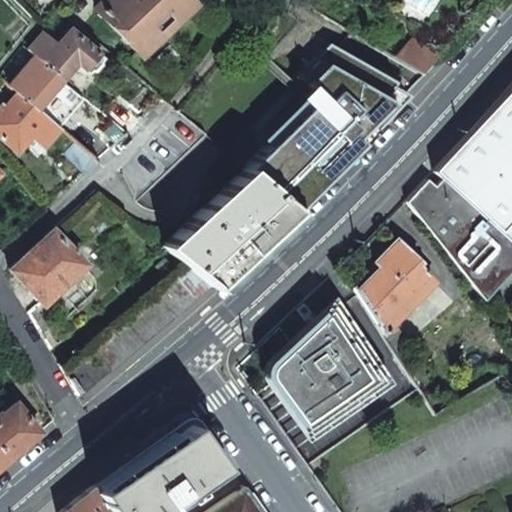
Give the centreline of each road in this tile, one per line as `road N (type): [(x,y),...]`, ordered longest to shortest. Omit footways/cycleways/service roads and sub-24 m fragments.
road 1 (secondary): [(511,24),(332,219),(186,351)]
road 2 (unknown): [(212,0),(224,25),(212,52),(0,251)]
road 3 (residential): [(186,351),(300,511)]
road 4 (residential): [(0,296),(79,440)]
road 5 (secondary): [(186,351),(79,440)]
